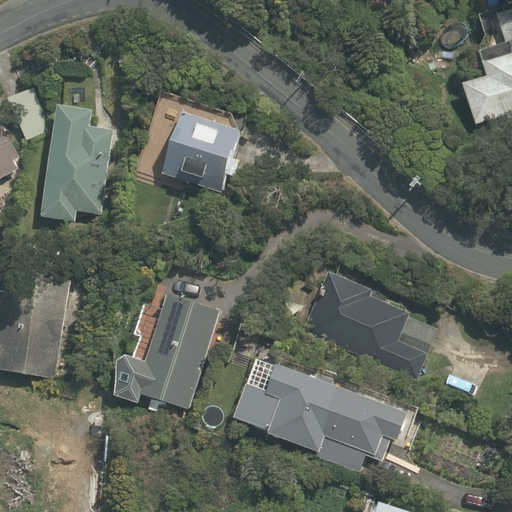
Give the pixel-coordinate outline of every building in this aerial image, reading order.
[(511,121),(511,10),(475,20),(489,75),(458,83),(471,132),(511,121)] [(46,221),(104,226),(113,131),(101,130),(103,111),(57,106),(46,221)] [(242,132),(178,113),(158,179),(222,198),(242,132)] [(0,187),(25,176),(1,123),(0,123),(0,187)] [(441,328),(332,276),(303,336),(413,388),(441,328)] [(82,305),(0,293),(0,380),(70,390),(82,305)] [(218,315),(171,300),(149,366),(125,357),(112,394),(182,418),(218,315)] [(384,404),(255,360),(232,426),(361,470),(384,404)] [(80,439),(52,437),(49,477),(77,479),(80,439)]
